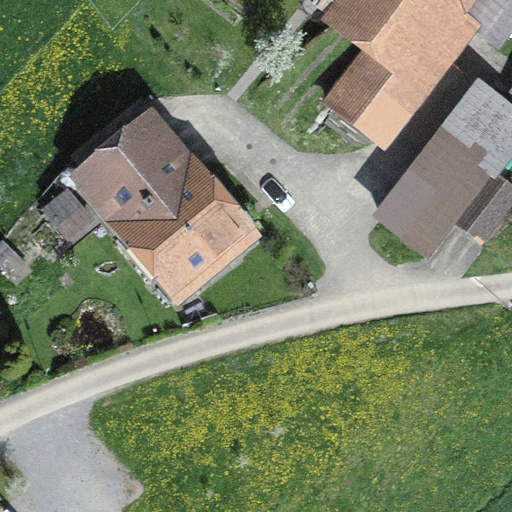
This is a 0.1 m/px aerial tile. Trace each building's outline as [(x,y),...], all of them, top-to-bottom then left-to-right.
[(466,24),(490,43),(511,13),(511,0),(355,0),(341,17),(344,20),(342,23),(371,46),(327,102),(377,141),(466,24)] [(488,173),(491,176),(494,178),(511,154),(511,115),(483,93),(382,222),(424,254),(488,173)] [(91,181),(180,287),(238,239),(217,214),(226,206),(158,125),(91,181)] [(511,201),(511,191),(494,178),(491,176),(454,223),(480,243),(511,201)] [(52,222),(67,239),(90,220),(75,203),(52,222)]
